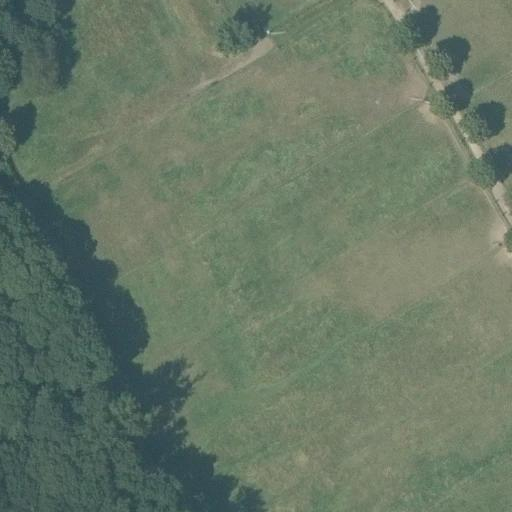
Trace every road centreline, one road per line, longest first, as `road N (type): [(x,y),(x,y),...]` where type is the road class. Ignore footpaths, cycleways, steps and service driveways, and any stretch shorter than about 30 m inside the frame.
road 1 (track): [(0,203),(154,511)]
road 2 (unknown): [(387,0),(511,212)]
